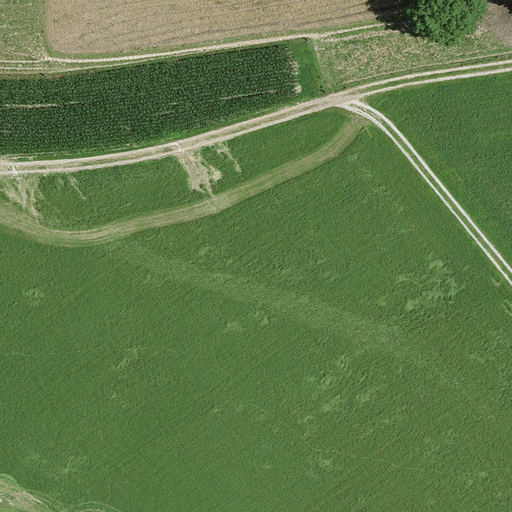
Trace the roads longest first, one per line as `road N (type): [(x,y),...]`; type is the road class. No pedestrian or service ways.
road 1 (track): [(511,63),(394,82),(110,167),(0,175)]
road 2 (track): [(335,98),(373,114),(398,137),(511,278)]
